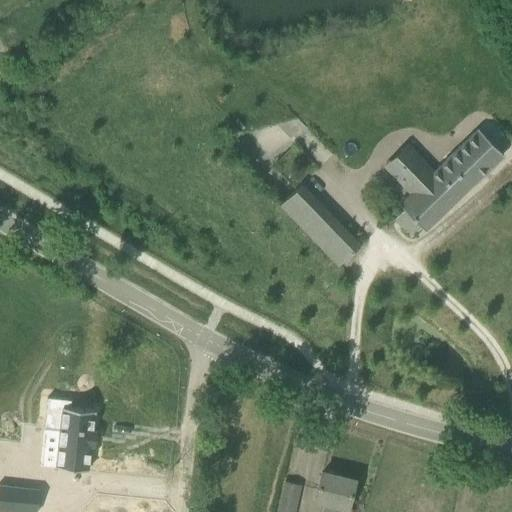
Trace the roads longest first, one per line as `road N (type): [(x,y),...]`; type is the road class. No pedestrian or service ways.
road 1 (tertiary): [(511,458),(373,416),(205,333)]
road 2 (tertiary): [(205,333),(0,216)]
road 3 (unclassified): [(205,333),(189,511)]
